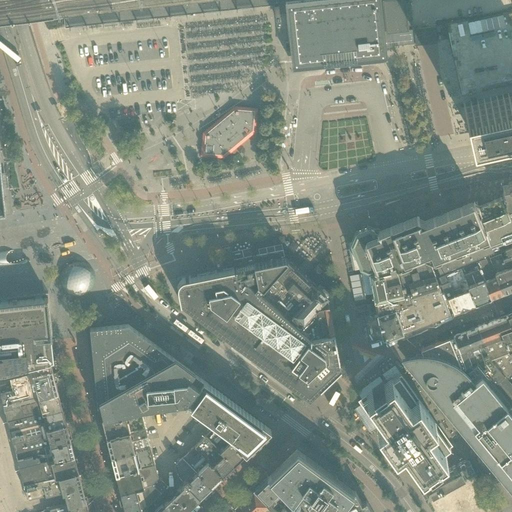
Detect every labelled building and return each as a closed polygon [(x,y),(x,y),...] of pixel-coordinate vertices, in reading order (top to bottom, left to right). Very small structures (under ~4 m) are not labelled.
[(235,0),(233,0),(129,11),(133,17),(180,12),(205,9),(219,7),(236,6),(235,0)] [(235,0),(236,6),(236,11),(237,11),(237,9),(253,7),(253,9),(254,9),(254,7),(269,6),(270,7),(270,6),(285,4),(287,19),(288,29),(290,42),(285,42),(286,50),(291,50),(291,54),(292,65),(310,63),(369,56),(385,54),(385,47),(404,45),(415,43),(414,29),(408,30),(407,26),(412,25),(410,3),(405,3),(404,0),(392,0),(383,1),(383,0),(235,0)] [(463,104),(469,132),(469,133),(511,123),(511,92),(463,104)] [(236,105),(203,130),(201,155),(225,157),(254,134),(254,127),(256,126),(257,107),(236,105)] [(511,185),(502,187),(503,188),(505,198),(504,198),(505,199),(507,203),(506,204),(506,205),(508,210),(509,209),(511,216),(511,185)] [(355,231),(350,244),(360,268),(368,271),(368,272),(360,274),(365,295),(373,293),(374,302),(376,302),(405,294),(438,284),(428,258),(433,257),(439,273),(487,254),(488,257),(490,256),(500,252),(505,250),(503,243),(511,239),(511,216),(509,209),(508,210),(506,205),(506,204),(504,199),(504,198),(500,197),(480,205),(474,202),(471,201),(424,219),(415,215),(378,230),(369,226),(355,231)] [(0,277),(11,275),(9,265),(8,260),(6,252),(2,230),(0,230),(0,277)] [(511,239),(503,243),(505,250),(500,252),(490,256),(504,292),(511,289),(511,239)] [(283,250),(252,256),(256,276),(246,280),(259,290),(287,259),(285,257),(284,257),(283,250)] [(235,259),(236,267),(240,287),(246,280),(256,276),(252,256),(235,259)] [(504,292),(490,256),(488,257),(476,262),(478,266),(479,269),(490,298),(504,292)] [(259,290),(289,316),(316,285),(306,276),(304,274),(297,268),(295,266),(287,259),(259,290)] [(65,267),(64,266),(62,268),(60,271),(59,274),(59,278),(59,281),(59,284),(61,284),(66,288),(65,289),(68,294),(70,296),(74,297),(75,297),(79,297),(85,295),(87,294),(90,292),(92,289),(94,286),(95,283),(95,280),(95,276),(94,273),(93,270),(91,268),(89,265),(86,263),(84,262),(82,261),(80,261),(79,260),(76,260),(71,264),(72,265),(65,267)] [(219,270),(184,277),(183,278),(182,278),(180,279),(180,280),(178,281),(178,282),(178,283),(177,284),(177,285),(177,286),(177,287),(180,302),(185,305),(188,308),(253,356),(260,361),(262,363),(268,367),(309,397),(340,367),(334,331),(333,331),(311,335),(300,325),(289,316),(259,290),(246,280),(240,287),(236,267),(219,270)] [(453,312),(475,304),(467,285),(463,275),(464,275),(461,268),(438,277),(446,297),(447,297),(453,312)] [(475,304),(490,298),(479,269),(464,275),(463,275),(467,285),(475,304)] [(289,316),(300,325),(327,296),(327,295),(316,285),(289,316)] [(407,303),(377,313),(377,314),(377,315),(379,322),(380,329),(381,329),(382,335),(382,336),(382,337),(383,337),(383,338),(384,338),(385,339),(386,338),(388,338),(392,336),(397,334),(402,332),(403,332),(450,314),(439,287),(410,297),(412,302),(407,304),(407,303)] [(0,371),(9,370),(27,366),(26,359),(26,358),(23,339),(51,336),(52,336),(51,335),(52,335),(48,292),(0,296),(0,371)] [(377,313),(407,303),(405,294),(376,302),(374,302),(368,303),(371,314),(377,313)] [(333,331),(327,296),(300,325),(311,335),(333,331)] [(511,327),(507,314),(496,318),(508,351),(511,355),(511,327)] [(496,318),(466,330),(474,352),(478,363),(485,373),(511,404),(511,384),(506,378),(511,373),(511,355),(508,351),(496,318)] [(127,323),(91,327),(89,327),(90,337),(91,341),(93,365),(94,365),(95,369),(94,370),(96,391),(98,391),(100,403),(98,403),(101,417),(140,408),(149,406),(164,404),(168,403),(175,402),(179,401),(185,400),(186,400),(188,401),(189,399),(188,399),(191,395),(192,396),(192,395),(204,378),(193,371),(192,370),(149,338),(136,329),(128,323),(127,323)] [(466,330),(453,335),(465,366),(471,363),(467,354),(474,352),(466,330)] [(416,353),(410,362),(426,374),(425,375),(425,377),(425,378),(425,380),(426,381),(425,384),(440,402),(459,424),(511,488),(511,412),(481,376),(472,384),(459,368),(465,366),(453,335),(440,341),(420,348),(421,349),(422,353),(416,353)] [(51,336),(23,339),(26,358),(26,359),(27,366),(54,359),(51,341),(51,338),(51,336)] [(27,366),(9,370),(13,384),(31,379),(57,373),(57,371),(55,365),(54,359),(27,366)] [(468,372),(473,379),(482,371),(477,364),(468,372)] [(1,392),(4,403),(61,389),(57,373),(31,379),(12,384),(13,389),(1,392)] [(433,424),(435,422),(402,375),(399,377),(398,376),(397,377),(397,376),(392,380),(390,376),(385,379),(387,381),(385,383),(384,382),(360,399),(359,404),(368,416),(371,414),(371,415),(368,417),(375,426),(378,424),(379,425),(376,427),(384,439),(394,452),(396,450),(413,474),(419,469),(421,472),(428,467),(429,468),(439,461),(438,459),(445,454),(444,452),(450,447),(433,424)] [(210,383),(204,378),(192,395),(192,396),(191,395),(188,399),(189,399),(188,401),(193,406),(217,423),(234,401),(210,383)] [(0,387),(1,392),(13,389),(12,384),(0,386),(0,387)] [(66,405),(61,389),(4,403),(8,420),(66,405)] [(249,412),(234,401),(217,423),(231,437),(249,412)] [(8,420),(12,435),(70,421),(66,405),(8,420)] [(101,417),(106,436),(145,426),(140,408),(101,417)] [(271,428),(249,412),(231,437),(245,452),(271,428)] [(12,435),(16,451),(74,437),(70,421),(12,435)] [(217,423),(206,435),(225,454),(225,455),(233,464),(245,452),(231,437),(217,423)] [(106,436),(115,473),(154,463),(145,426),(106,436)] [(206,435),(195,446),(222,474),(233,464),(225,455),(225,454),(206,435)] [(16,451),(20,467),(71,454),(78,452),(74,437),(16,451)] [(195,446),(183,457),(211,486),(222,474),(195,446)] [(337,511),(354,490),(296,447),(266,475),(267,476),(286,496),(305,511),(337,511)] [(82,469),(78,452),(71,454),(20,467),(24,483),(82,469)] [(178,475),(186,483),(199,497),(211,486),(183,457),(175,465),(178,475)] [(437,475),(427,481),(419,486),(426,499),(445,489),(475,472),(468,458),(456,465),(456,466),(438,476),(437,475)] [(115,473),(120,491),(153,483),(158,477),(154,463),(115,473)] [(82,469),(24,483),(26,490),(43,486),(46,495),(61,491),(63,491),(65,490),(66,496),(68,502),(69,502),(74,501),(84,498),(84,499),(86,499),(86,498),(89,497),(88,491),(86,485),(82,469)] [(291,511),(305,511),(286,496),(267,476),(260,483),(275,498),(291,511)] [(161,491),(167,485),(158,477),(153,483),(161,491)] [(120,491),(125,511),(126,511),(145,507),(161,491),(153,483),(120,491)] [(186,483),(176,491),(190,506),(199,497),(186,483)] [(260,483),(253,489),(268,505),(276,511),(291,511),(275,498),(260,483)] [(26,490),(28,499),(46,495),(43,486),(26,490)] [(276,511),(268,505),(253,489),(245,497),(258,511),(276,511)] [(354,490),(337,511),(373,511),(366,499),(361,502),(354,490)] [(176,491),(165,503),(173,511),(183,511),(190,506),(176,491)] [(236,511),(258,511),(245,497),(233,509),(236,511)] [(84,499),(84,498),(74,501),(66,503),(50,507),(53,511),(92,511),(89,498),(86,499),(84,499)] [(173,511),(165,503),(154,511),(173,511)]
